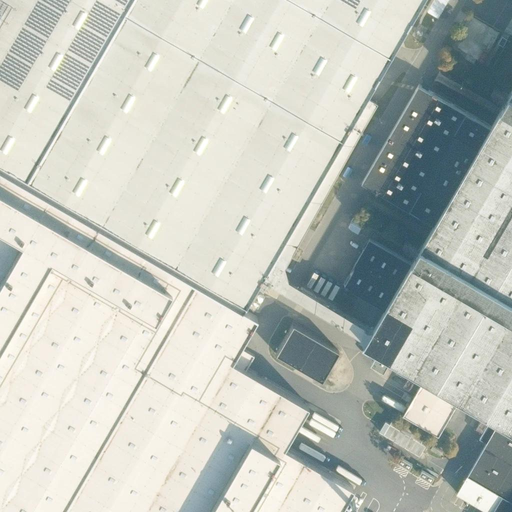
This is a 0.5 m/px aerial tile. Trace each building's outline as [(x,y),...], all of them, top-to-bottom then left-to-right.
[(0,0),(0,163),(192,273),(244,302),(258,277),(265,266),(417,0),(0,0)] [(484,63),(511,15),(484,0),(483,0),(456,48),(484,63)] [(511,511),(511,91),(493,125),(422,83),(364,183),(434,224),(412,262),(371,238),(343,284),(385,308),(373,327),(366,340),(380,348),(374,357),(387,365),(393,355),(428,376),(406,413),(441,434),(463,395),(499,416),(488,435),(494,439),(462,495),(491,511),(511,511)] [(0,511),(52,511),(192,273),(0,163),(0,511)] [(286,294),(366,340),(373,327),(293,282),(265,266),(258,277),(286,294)] [(244,302),(192,273),(52,511),(344,511),(356,492),(359,487),(289,446),(313,404),(232,356),(258,310),(244,302)] [(323,380),(340,351),(294,324),(277,353),(323,380)]
